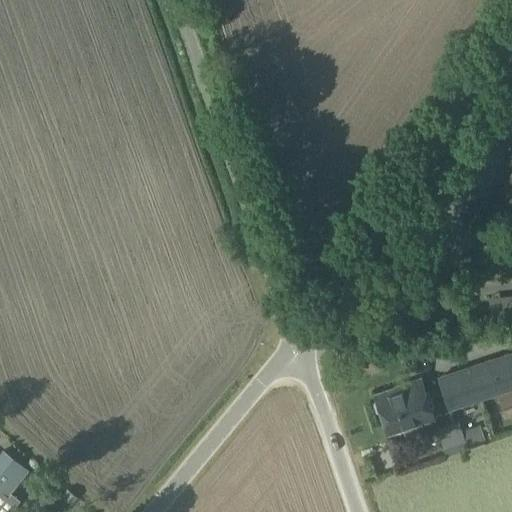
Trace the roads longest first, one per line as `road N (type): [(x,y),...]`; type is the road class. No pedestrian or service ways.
road 1 (unclassified): [(296,341),(511,30)]
road 2 (unclassified): [(296,341),(175,0)]
road 3 (unclassified): [(296,341),(155,511)]
road 4 (unclassified): [(356,511),(296,341)]
